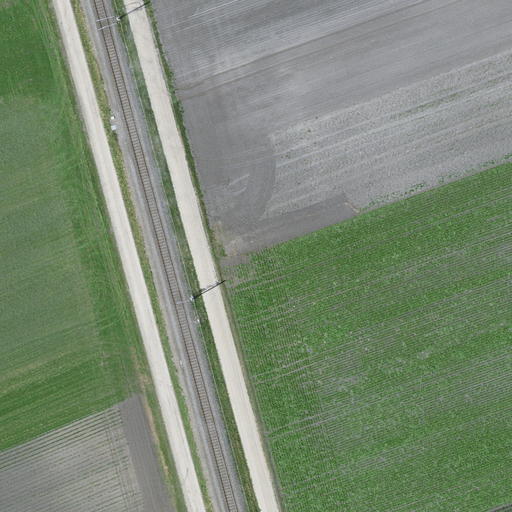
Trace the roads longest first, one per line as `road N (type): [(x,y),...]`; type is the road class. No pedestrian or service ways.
road 1 (track): [(269,511),(133,0)]
road 2 (track): [(196,511),(60,0)]
